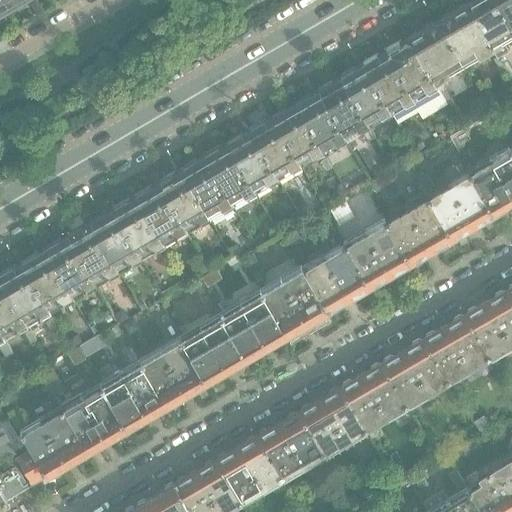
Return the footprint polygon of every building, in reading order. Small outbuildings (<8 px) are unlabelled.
[(0,0),(0,11),(8,7),(4,0),(0,0)] [(511,37),(511,28),(495,0),(474,0),(473,1),(474,1),(468,5),(494,50),(498,56),(509,50),(504,42),(511,37)] [(511,0),(495,0),(511,28),(511,0)] [(494,50),(468,5),(467,2),(459,7),(460,9),(451,14),(448,13),(442,17),(440,20),(437,22),(464,67),(494,50)] [(464,67),(437,22),(436,23),(433,22),(426,26),(425,29),(423,30),(423,31),(418,34),(417,33),(416,34),(415,32),(408,37),(407,37),(409,40),(446,104),(448,107),(454,104),(446,91),(445,91),(440,83),(439,84),(439,82),(464,67)] [(446,104),(409,40),(403,44),(402,44),(401,45),(399,41),(386,50),(388,52),(387,53),(424,118),(446,104)] [(424,118),(387,53),(380,58),(380,57),(378,58),(377,55),(363,63),(365,66),(364,67),(392,113),(395,118),(398,124),(418,112),(422,119),(424,118)] [(498,56),(494,59),(498,66),(497,66),(503,77),(508,74),(502,63),(498,56)] [(511,69),(507,61),(502,63),(508,74),(511,80),(511,71),(511,70),(511,69)] [(392,113),(364,67),(357,71),(356,71),(354,68),(341,76),(343,79),(341,80),(342,80),(368,126),(392,113)] [(368,126),(342,80),(335,84),(334,84),(333,85),(331,81),(318,89),(320,92),(319,93),(346,139),(368,126)] [(346,139),(319,93),(312,97),(310,98),(309,95),(294,103),(296,107),(323,153),(346,139)] [(323,153),(296,107),(289,111),(289,110),(288,111),(286,108),(273,116),(275,119),(273,119),(274,120),(300,166),(323,153)] [(300,166),(274,120),(267,124),(266,123),(265,124),(263,121),(250,129),(252,132),(251,133),(277,179),(300,166)] [(277,179),(251,133),(244,137),(242,137),(241,134),(227,142),(229,145),(228,146),(255,193),(277,179)] [(255,193),(228,146),(221,150),(220,151),(218,147),(205,155),(206,158),(205,159),(233,205),(255,193)] [(511,150),(511,149),(510,147),(468,171),(493,214),(494,213),(498,214),(504,210),(505,207),(511,202),(511,150)] [(332,167),(326,158),(320,161),(326,171),(332,167)] [(233,205),(205,159),(198,164),(198,163),(197,164),(195,161),(182,168),(184,172),(183,172),(184,175),(210,219),(233,205)] [(493,214),(468,171),(426,195),(451,238),(453,237),(456,238),(462,234),(463,231),(464,230),(481,220),(484,221),(490,218),(491,214),(493,214)] [(433,185),(426,173),(418,178),(424,190),(433,185)] [(210,219),(184,175),(177,179),(176,176),(174,177),(173,174),(159,182),(161,185),(160,186),(161,188),(187,232),(210,219)] [(187,232),(161,188),(154,192),(153,190),(152,190),(150,187),(136,195),(138,198),(137,199),(138,201),(164,246),(178,237),(179,239),(178,240),(182,247),(185,246),(197,265),(194,267),(199,276),(211,269),(205,260),(204,261),(187,232)] [(451,238),(426,195),(386,219),(411,261),(412,263),(421,258),(422,255),(439,245),(443,245),(449,242),(450,239),(451,238)] [(164,246),(138,201),(131,205),(130,203),(129,204),(127,200),(114,208),(115,211),(114,212),(116,215),(142,259),(164,246)] [(354,216),(345,201),(330,210),(339,225),(354,216)] [(142,259),(116,215),(109,219),(107,216),(106,217),(104,214),(91,222),(93,225),(91,225),(93,228),(119,273),(142,259)] [(411,261),(386,219),(344,244),(369,285),(370,285),(373,286),(379,282),(380,279),(398,269),(401,269),(407,266),(408,263),(411,261)] [(119,273),(93,228),(86,232),(84,229),(83,230),(81,227),(68,235),(70,238),(69,239),(70,241),(96,286),(119,273)] [(295,228),(284,235),(291,246),(301,239),(295,228)] [(96,286),(70,241),(63,245),(62,243),(60,244),(58,240),(45,248),(47,251),(46,252),(47,254),(73,299),(96,286)] [(369,285),(344,244),(303,268),(327,310),(328,309),(332,310),(338,306),(339,303),(356,293),(360,294),(366,290),(367,287),(369,285)] [(73,299),(47,254),(40,259),(39,256),(37,257),(36,254),(22,261),(24,264),(23,265),(24,268),(50,313),(73,299)] [(50,313),(24,268),(17,272),(16,269),(15,270),(13,267),(0,274),(0,275),(1,278),(0,279),(2,281),(27,326),(50,313)] [(215,268),(200,277),(206,288),(221,279),(215,268)] [(327,310),(303,268),(262,292),(288,336),(296,331),(297,327),(299,326),(315,317),(318,318),(324,314),(325,311),(327,310)] [(127,287),(122,277),(116,281),(121,290),(127,287)] [(27,326),(2,281),(0,282),(0,331),(5,339),(27,326)] [(104,300),(98,290),(93,294),(98,303),(104,300)] [(494,355),(511,344),(511,299),(507,290),(504,291),(501,290),(495,294),(494,297),(475,308),(472,307),(466,311),(465,314),(490,357),(504,380),(511,375),(511,374),(507,365),(503,368),(494,355)] [(288,336),(262,292),(221,316),(246,360),(256,354),(257,351),(262,348),(276,340),(279,341),(288,336)] [(490,357),(465,314),(463,315),(460,314),(454,318),(453,321),(433,333),(430,332),(424,335),(423,338),(448,382),(490,357)] [(246,360),(221,316),(181,340),(205,381),(209,379),(212,380),(218,376),(219,373),(235,363),(239,364),(246,360)] [(59,327),(54,318),(48,321),(53,330),(59,327)] [(132,318),(121,324),(127,333),(138,327),(132,318)] [(116,325),(105,332),(111,341),(122,334),(116,325)] [(36,340),(31,330),(25,334),(30,343),(36,340)] [(448,382),(423,338),(421,340),(418,339),(412,342),(411,345),(392,357),(389,356),(383,359),(382,363),(407,406),(448,382)] [(205,381),(181,340),(141,363),(166,406),(176,401),(177,397),(178,397),(193,388),(197,389),(203,385),(203,382),(205,381)] [(86,358),(83,353),(79,346),(68,353),(75,365),(86,358)] [(166,406),(141,363),(103,386),(127,427),(129,425),(133,426),(139,423),(139,419),(143,417),(156,410),(159,411),(166,406)] [(407,406),(382,363),(380,364),(377,363),(371,366),(370,370),(351,381),(347,380),(342,383),(341,387),(365,430),(407,406)] [(19,398),(12,386),(1,393),(8,404),(19,398)] [(127,427),(103,386),(61,410),(87,453),(99,446),(98,444),(114,434),(117,435),(123,432),(124,428),(127,427)] [(365,430),(341,387),(338,388),(335,387),(329,390),(329,394),(309,405),(306,404),(300,407),(299,411),(323,454),(365,430)] [(31,448),(16,457),(31,484),(32,483),(43,477),(42,476),(46,473),(46,474),(50,472),(53,473),(59,469),(60,466),(63,464),(76,457),(77,459),(77,458),(87,453),(61,410),(22,433),(28,444),(31,448)] [(323,454),(299,411),(297,412),(294,411),(288,414),(287,418),(267,429),(264,428),(258,432),(258,435),(282,478),(323,454)] [(0,447),(9,442),(18,436),(7,418),(2,421),(4,425),(0,427),(0,447)] [(217,456),(216,459),(241,502),(247,499),(282,478),(258,435),(255,436),(252,435),(246,439),(246,442),(226,453),(223,452),(217,456)] [(9,442),(0,447),(0,463),(11,457),(16,454),(16,453),(9,442)] [(481,481),(468,488),(482,511),(509,511),(507,509),(511,507),(507,501),(511,481),(511,454),(477,476),(481,481)] [(176,482),(174,484),(190,511),(224,511),(241,502),(216,459),(214,460),(211,459),(205,463),(204,466),(186,476),(183,476),(177,479),(176,482)] [(0,474),(0,503),(7,500),(29,487),(16,465),(0,474)] [(443,491),(423,504),(428,511),(482,511),(468,488),(456,470),(448,474),(460,493),(449,500),(443,491)] [(136,506),(134,507),(137,511),(190,511),(174,484),(171,483),(165,486),(164,489),(146,500),(143,499),(137,502),(136,506)]
